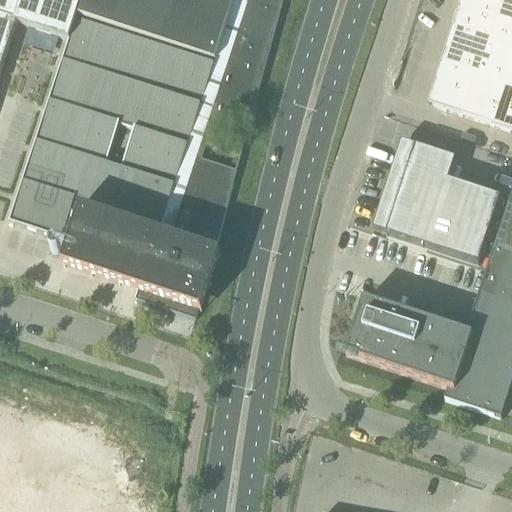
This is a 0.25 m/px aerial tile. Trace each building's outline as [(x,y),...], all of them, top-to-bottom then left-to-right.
[(0,0),(0,74),(16,25),(60,40),(72,0),(0,0)] [(9,224),(9,225),(71,245),(63,270),(138,294),(139,295),(136,301),(197,322),(197,321),(199,314),(203,315),(221,258),(215,256),(238,173),(202,161),(217,117),(250,128),(256,106),(285,0),(72,0),(60,40),(69,43),(9,224)] [(453,27),(453,29),(511,48),(511,6),(491,0),(462,0),(460,8),(458,13),(454,27),(453,27)] [(441,65),(440,67),(474,78),(505,89),(511,68),(511,48),(453,29),(452,32),(448,46),(447,46),(446,51),(441,65)] [(434,89),(430,100),(434,108),(443,111),(443,112),(447,113),(459,116),(459,117),(461,118),(474,78),(440,67),(440,70),(435,84),(433,89),(434,89)] [(474,78),(461,118),(463,118),(475,122),(474,122),(479,124),(479,123),(490,127),(493,128),(505,89),(474,78)] [(511,90),(505,89),(493,128),(495,129),(495,128),(506,132),(506,133),(511,134),(511,133),(511,90)] [(402,145),(393,173),(407,178),(447,191),(449,184),(456,163),(416,149),(402,145)] [(393,173),(383,205),(396,210),(436,223),(447,191),(407,178),(393,173)] [(436,223),(427,251),(453,259),(475,192),(449,184),(447,191),(436,223)] [(475,192),(453,259),(479,268),(501,201),(475,192)] [(360,317),(358,323),(346,358),(449,392),(445,403),(502,421),(511,390),(511,198),(474,315),(467,336),(385,309),(385,310),(365,303),(360,317)] [(383,205),(373,233),(387,238),(427,251),(436,223),(396,210),(383,205)] [(0,369),(0,511),(158,511),(173,426),(0,369)]
